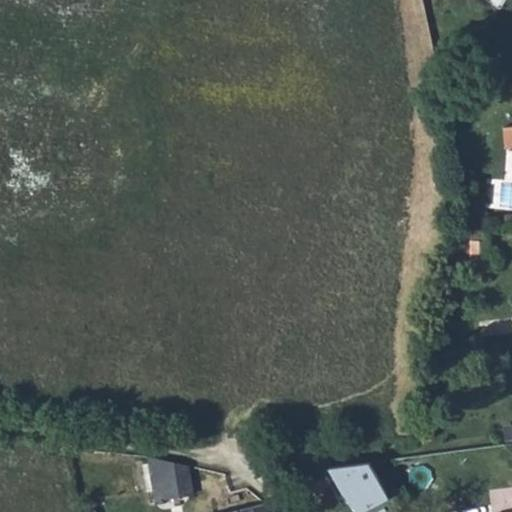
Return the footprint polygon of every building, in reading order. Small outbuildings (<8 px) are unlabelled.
[(488,232),(471,232),(472,264),(489,264),(488,232)] [(175,462),(148,456),(150,463),(154,491),(156,501),(181,497),(175,462)] [(188,465),(175,462),(181,497),(193,495),(188,465)] [(150,463),(143,464),(148,491),(154,491),(150,463)] [(366,511),(388,499),(367,465),(324,468),(350,511),(366,511)]
